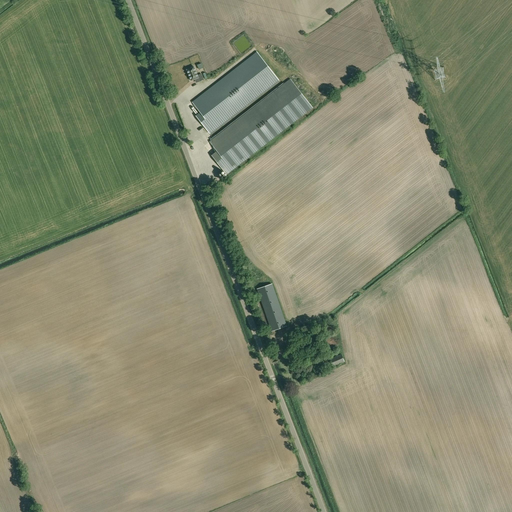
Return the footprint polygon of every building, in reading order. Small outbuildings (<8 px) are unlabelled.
[(254,52),(190,103),(197,112),(193,115),(208,135),(277,81),(254,52)] [(194,67),(187,69),(191,81),(199,77),(201,81),(204,79),(201,74),(197,75),(194,67)] [(312,107),(290,78),(209,141),(221,156),(215,160),(226,174),(312,107)] [(299,321),(285,280),(272,285),(287,327),(299,321)] [(341,354),(330,359),(333,366),(344,361),(341,354)]
